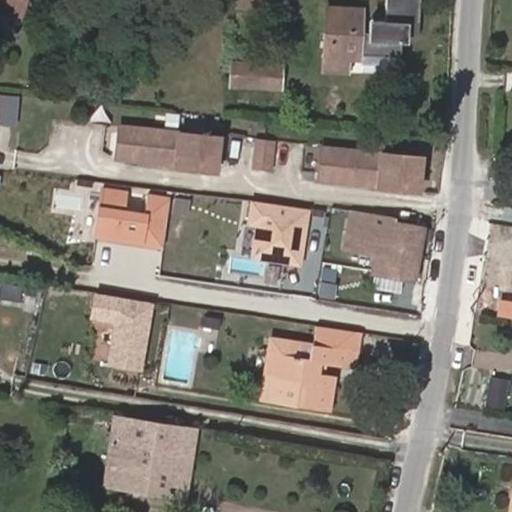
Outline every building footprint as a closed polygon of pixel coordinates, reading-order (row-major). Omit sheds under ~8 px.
[(0,0),(0,9),(27,17),(30,0),(0,0)] [(268,0),(231,0),(231,12),(268,14),(268,0)] [(361,7),(326,6),(323,71),(347,73),(348,58),(359,59),(359,54),(400,56),(401,35),(419,36),(420,0),(386,0),(385,20),(369,19),(369,32),(360,32),(361,7)] [(237,66),(235,86),(279,89),(280,69),(237,66)] [(215,168),(219,134),(119,124),(116,155),(176,162),(175,164),(215,168)] [(273,140),(257,139),(255,164),(270,165),(273,140)] [(421,156),(322,145),(318,177),(378,183),(378,185),(418,190),(421,156)] [(172,198),(102,187),(93,241),(163,252),(172,198)] [(253,259),(302,267),(311,208),(250,199),(246,227),(258,229),(253,259)] [(317,206),(316,214),(329,215),(330,208),(317,206)] [(416,278),(424,225),(392,220),(393,215),(372,212),(353,208),(350,234),(380,239),(375,270),(416,278)] [(111,319),(103,360),(142,368),(156,299),(91,287),(86,314),(111,319)] [(365,353),(368,332),(325,325),(322,346),(284,340),(281,354),(277,353),(270,399),(336,410),(341,378),(331,376),(325,375),(326,364),(333,365),(362,369),(365,353)] [(148,471),(145,488),(185,494),(195,428),(116,416),(108,465),(148,471)] [(106,481),(145,488),(148,471),(108,465),(106,481)]
